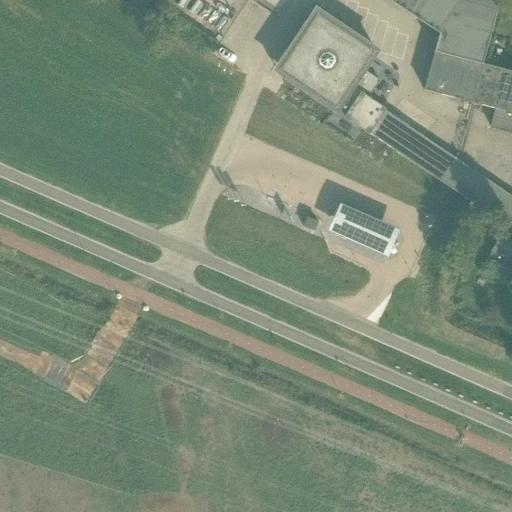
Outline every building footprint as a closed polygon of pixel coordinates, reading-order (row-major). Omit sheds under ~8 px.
[(386,0),(437,35),(423,89),(495,108),(490,127),(511,133),(511,71),(481,64),(498,0),(386,0)] [(283,60),(275,71),(286,79),(335,111),(337,108),(347,114),(345,118),(402,156),(418,133),(369,101),(381,83),(362,70),(375,51),(315,11),(283,60)] [(422,137),(409,157),(449,182),(462,162),(422,137)] [(402,225),(342,199),(330,226),(389,253),(402,225)] [(302,227),(313,232),(318,222),(306,217),(302,227)] [(511,240),(504,235),(488,262),(504,272),(511,259),(511,240)]
